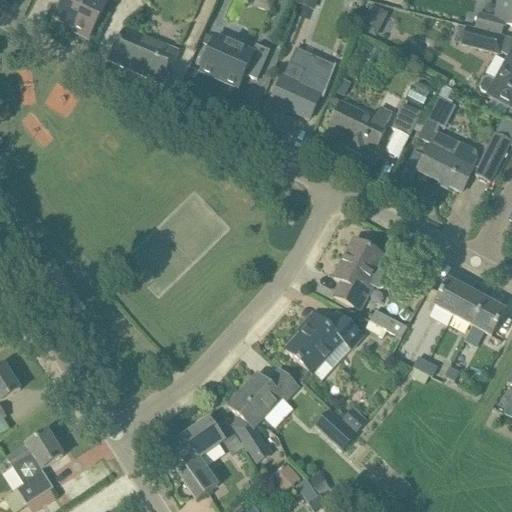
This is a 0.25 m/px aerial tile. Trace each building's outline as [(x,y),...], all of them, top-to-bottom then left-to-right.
[(104,5),(94,0),(63,0),(54,20),(89,38),(100,17),(98,16),(104,5)] [(312,10),(315,0),(301,0),(300,5),(312,10)] [(371,6),(358,30),(376,39),(388,15),(371,6)] [(467,28),(467,29),(504,38),(501,37),(505,22),(478,15),(474,30),(467,28)] [(504,38),(467,29),(462,46),(499,56),(504,38)] [(179,53),(122,30),(116,43),(108,62),(163,86),(172,68),(179,53)] [(215,38),(200,73),(239,90),(245,75),(257,81),(270,51),(256,45),(252,54),(215,38)] [(299,55),(295,53),(289,65),(283,79),(281,78),(269,104),(309,122),(317,104),(320,96),(323,98),(332,73),(298,57),(299,55)] [(359,62),(358,56),(347,59),(349,65),(359,62)] [(511,57),(509,56),(494,83),(487,79),(483,80),(479,87),(479,92),(511,110),(511,57)] [(444,89),(438,100),(445,104),(451,92),(444,89)] [(374,122),(340,105),(337,112),(328,130),(349,140),(345,148),(360,156),(364,148),(375,153),(383,135),(387,128),(393,115),(380,109),(374,122)] [(421,115),(403,106),(391,131),(409,140),(421,115)] [(442,122),(430,116),(417,140),(429,146),(417,172),(461,194),(477,161),(476,154),(436,134),(442,122)] [(474,177),(490,185),(511,143),(495,135),(474,177)] [(393,263),(354,241),(333,280),(341,285),(334,299),(359,313),(372,289),(378,292),(383,290),(395,268),(393,263)] [(433,307),(453,317),(467,292),(447,281),(433,307)] [(472,328),(486,302),(467,292),(453,317),(472,328)] [(486,302),(472,328),(477,330),(471,341),(486,349),(505,313),(486,302)] [(401,339),(406,329),(375,313),(370,323),(401,339)] [(313,315),(303,327),(306,329),(285,352),(312,377),(313,375),(321,382),(332,371),(324,363),(342,343),(351,352),(363,339),(337,316),(326,327),(313,315)] [(392,357),(423,373),(432,355),(401,340),(406,329),(401,339),(400,341),(401,341),(392,357)] [(433,356),(432,355),(423,373),(432,378),(437,369),(429,364),(433,356)] [(0,370),(0,404),(20,392),(5,367),(0,370)] [(460,373),(450,369),(444,379),(455,384),(460,373)] [(298,389),(279,371),(266,384),(258,376),(227,409),(242,422),(235,430),(261,467),(274,458),(253,430),(282,400),(286,403),(298,389)] [(511,398),(503,415),(511,419),(511,398)] [(366,422),(353,410),(343,421),(356,433),(366,422)] [(356,439),(328,413),(313,428),(341,454),(356,439)] [(215,429),(209,420),(176,443),(182,451),(175,456),(179,463),(172,468),(196,503),(218,488),(200,463),(223,446),(232,458),(244,450),(238,441),(225,422),(215,429)] [(47,434),(6,459),(23,486),(42,475),(40,472),(62,458),(61,456),(64,454),(58,445),(54,446),(47,434)] [(297,479),(287,467),(272,481),(282,493),(297,479)] [(319,474),(308,481),(312,488),(319,498),(330,491),(319,474)] [(19,511),(52,492),(42,475),(23,486),(15,491),(16,493),(4,501),(10,511),(19,511)] [(295,489),(301,498),(312,488),(306,482),(295,489)] [(312,488),(301,498),(307,507),(319,499),(312,488)]
